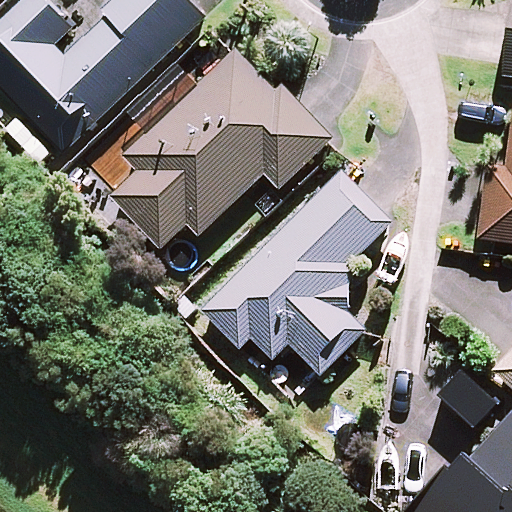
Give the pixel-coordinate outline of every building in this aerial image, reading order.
[(207,13),(194,0),(110,0),(81,29),(52,0),(28,0),(0,28),(0,84),(66,151),(207,13)] [(334,141),(250,46),(128,154),(142,169),(114,194),(163,248),(190,223),(200,234),(268,174),(281,188),(334,141)] [(511,143),(509,168),(493,166),(483,238),(511,241),(511,143)] [(390,226),(336,173),(203,308),(244,347),(254,337),(276,359),(292,342),(324,374),(368,329),(328,290),(390,226)] [(511,356),(499,371),(511,383),(511,356)] [(511,511),(511,408),(417,511),(511,511)]
